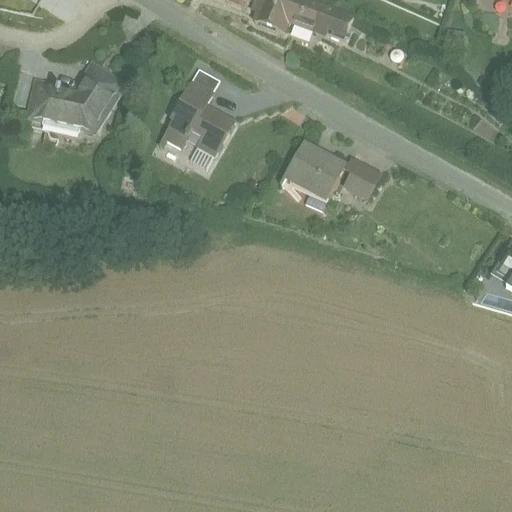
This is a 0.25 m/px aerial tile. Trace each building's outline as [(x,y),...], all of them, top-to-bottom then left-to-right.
[(221,8),(243,16),(248,0),(211,0),(223,4),(221,8)] [(356,25),(277,0),(257,0),(252,18),(257,20),(253,31),(287,42),(292,30),(348,48),(356,25)] [(511,0),(488,0),(487,6),(511,13),(511,0)] [(472,45),(452,43),(450,61),(470,63),(472,45)] [(32,135),(104,147),(134,93),(93,71),(76,103),(38,97),(32,135)] [(191,159),(197,147),(203,150),(199,159),(216,168),(236,129),(208,114),(221,90),(202,81),(168,147),(191,159)] [(349,172),(306,149),(285,188),(327,211),(349,172)] [(358,165),(343,195),(374,210),(389,180),(358,165)] [(511,246),(491,282),(511,294),(511,246)]
